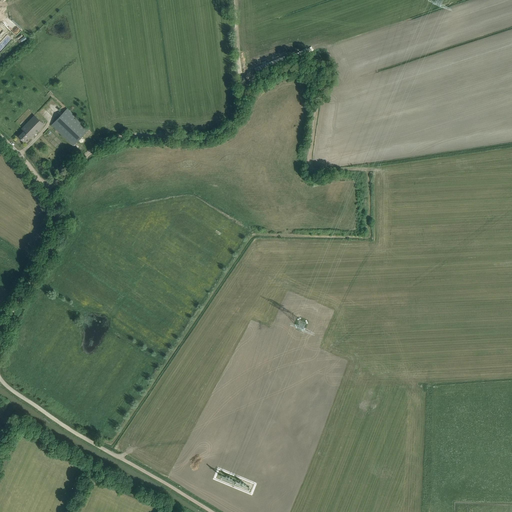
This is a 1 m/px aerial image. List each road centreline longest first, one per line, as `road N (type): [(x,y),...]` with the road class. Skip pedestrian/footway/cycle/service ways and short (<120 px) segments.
road 1 (track): [(365,167),(309,170),(317,80),(295,66),(248,83),(218,133),(119,137),(75,162),(49,189)]
road 2 (track): [(0,341),(58,235),(49,189)]
road 3 (track): [(211,511),(97,446)]
